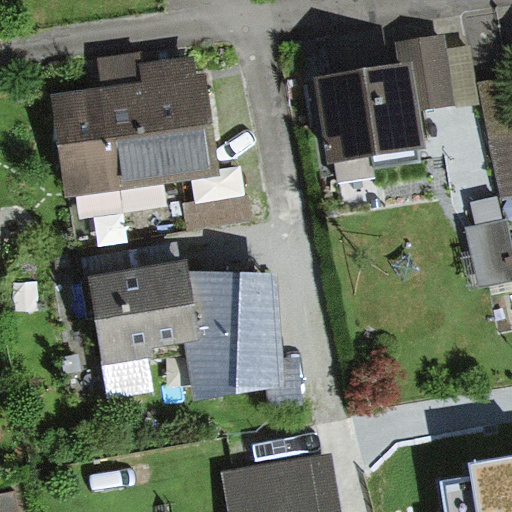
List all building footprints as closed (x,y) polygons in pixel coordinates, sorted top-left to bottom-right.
[(408,60),(319,74),(331,153),(369,147),(372,169),(416,162),(408,114),(458,105),(447,38),(406,45),(408,60)] [(101,80),(45,89),(61,185),(222,158),(204,54),(143,64),(139,41),(95,48),(101,80)] [(485,135),(511,129),(511,111),(503,63),(472,69),(485,135)] [(511,137),(494,143),(510,193),(511,192),(511,137)] [(194,171),(198,225),(254,222),(251,167),(194,171)] [(494,211),(457,221),(471,277),(508,268),(494,211)] [(191,324),(178,259),(73,280),(80,316),(92,314),(107,391),(149,382),(140,334),(191,324)] [(273,383),(274,277),(194,276),(196,401),(273,383)] [(475,480),(446,485),(450,511),(511,511),(511,459),(473,466),(475,480)] [(229,475),(234,511),(336,511),(328,460),(229,475)] [(0,511),(18,511),(10,477),(0,479),(0,511)]
